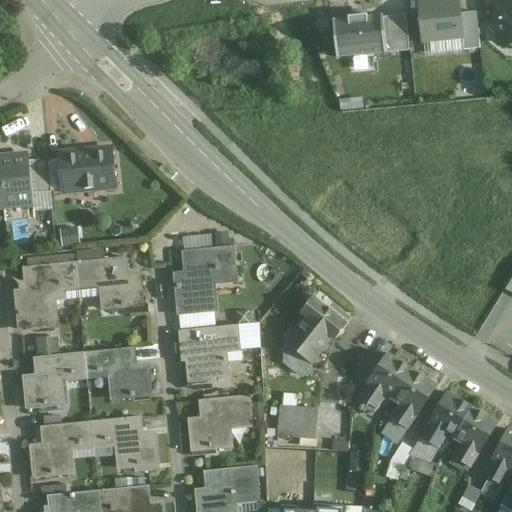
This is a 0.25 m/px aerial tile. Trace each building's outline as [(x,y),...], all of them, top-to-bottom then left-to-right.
[(511,0),(502,0),(493,1),(498,51),(511,50),(511,0)] [(461,2),(418,7),(423,49),(466,44),(461,2)] [(405,18),(333,25),(336,59),(408,53),(405,18)] [(111,149),(60,154),(64,194),(115,189),(111,149)] [(28,156),(0,159),(0,164),(4,207),(33,204),(28,156)] [(381,184),(367,203),(340,183),(339,184),(320,170),(308,185),(328,199),(319,211),(391,265),(400,253),(411,261),(422,246),(412,238),(413,237),(381,213),(394,194),(381,184)] [(76,230),(61,232),(63,247),(78,245),(76,230)] [(234,248),(184,253),(186,275),(175,276),(179,315),(214,311),(211,281),(219,280),(218,271),(237,270),(234,248)] [(124,259),(75,264),(78,286),(103,283),(105,310),(142,306),(139,276),(126,278),(124,259)] [(75,264),(25,269),(27,292),(16,293),(20,331),(55,327),(52,297),(60,296),(59,288),(78,286),(75,264)] [(348,325),(313,298),(301,314),(305,317),(284,343),(312,365),(333,339),(335,341),(348,325)] [(239,326),(181,332),(184,361),(188,361),(191,386),(212,383),(212,377),(225,376),(223,348),(241,347),(239,326)] [(133,349),(84,354),(87,375),(111,373),(114,400),(151,396),(148,367),(135,368),(133,349)] [(84,354),(36,359),(38,378),(25,379),(28,409),(64,405),(62,378),(87,375),(84,354)] [(412,370),(391,356),(388,354),(368,385),(369,386),(360,399),(364,402),(377,410),(386,397),(393,401),(413,371),(412,370)] [(435,386),(414,372),(414,371),(413,371),(393,401),(400,406),(391,419),(404,428),(408,430),(417,417),(418,418),(438,387),(435,385),(435,386)] [(450,395),(448,393),(429,425),(421,439),(439,450),(447,436),(454,440),(473,409),(472,408),(471,408),(450,395)] [(250,397),(201,402),(203,421),(190,422),(193,452),(230,448),(227,426),(253,423),(250,397)] [(377,410),(364,402),(360,408),(373,416),(377,410)] [(304,409),(279,407),(277,438),(302,439),(304,409)] [(312,409),(304,409),(302,439),(310,440),(312,409)] [(496,423),(474,410),(473,409),(454,440),(461,445),(453,458),(466,466),(471,469),(479,455),(479,456),(499,424),(496,423)] [(155,436),(142,437),(139,418),(91,423),(93,444),(118,442),(121,469),(158,465),(155,436)] [(404,428),(391,419),(387,425),(400,434),(404,428)] [(91,423),(42,428),(44,447),(32,448),(35,478),(71,474),(69,447),(93,444),(91,423)] [(511,431),(511,432),(511,431),(508,430),(491,462),(492,463),(484,477),(488,479),(502,487),(510,473),(511,473),(511,431)] [(399,443),(386,476),(398,481),(411,447),(399,443)] [(351,451),(350,470),(362,470),(363,451),(351,451)] [(466,466),(453,458),(449,464),(462,473),(466,466)] [(255,468),(206,473),(208,491),(197,493),(198,511),(235,511),(235,499),(258,497),(255,468)] [(502,487),(488,479),(485,485),(498,493),(502,487)] [(147,487),(98,492),(100,511),(116,511),(125,511),(162,511),(162,505),(149,506),(147,487)] [(481,493),(470,487),(459,506),(471,511),(481,493)] [(100,511),(98,492),(49,497),(50,511),(100,511)] [(511,511),(511,493),(509,492),(501,507),(511,511)]
